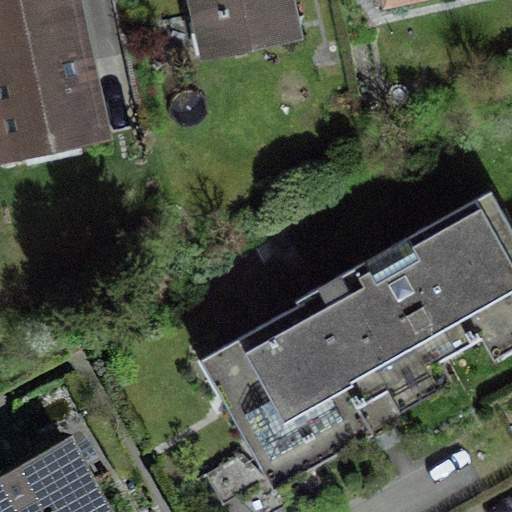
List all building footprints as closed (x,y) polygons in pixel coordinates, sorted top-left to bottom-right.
[(100,142),(70,0),(15,0),(0,3),(0,150),(2,162),(100,142)] [(291,51),(280,0),(198,0),(211,67),(291,51)] [(442,0),(386,0),(388,9),(442,0)] [(511,316),(511,248),(476,193),(207,366),(273,469),(511,316)] [(102,511),(65,444),(9,475),(29,511),(102,511)] [(29,511),(9,475),(0,479),(0,511),(29,511)]
